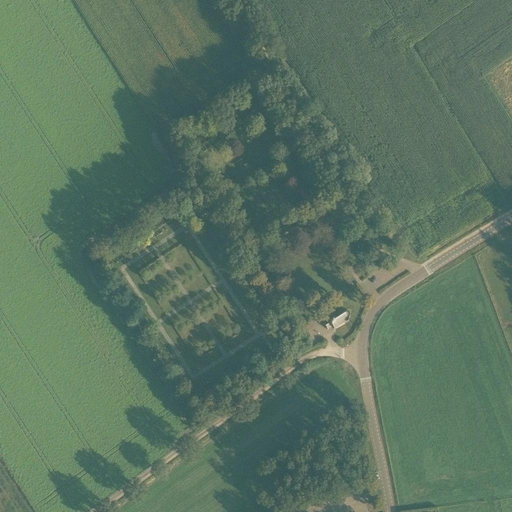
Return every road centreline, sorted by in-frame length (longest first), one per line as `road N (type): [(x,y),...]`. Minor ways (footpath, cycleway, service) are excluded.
road 1 (tertiary): [(387,511),(361,376),(362,335),(383,297),(511,217)]
road 2 (track): [(93,511),(306,361),(361,357)]
road 3 (track): [(424,272),(282,53)]
